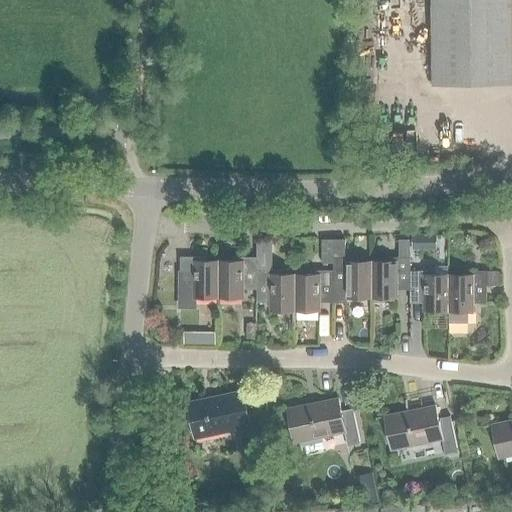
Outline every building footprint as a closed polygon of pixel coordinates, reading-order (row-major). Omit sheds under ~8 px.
[(431,0),(432,85),(511,83),(511,68),(510,0),(431,0)] [(412,250),(427,250),(428,234),(412,234),(412,250)] [(322,239),(321,263),(333,263),(333,258),(333,239),(322,239)] [(347,298),(367,298),(367,264),(358,264),(358,258),(344,258),(344,239),(334,239),(333,258),(333,263),(333,270),(329,270),(329,285),(333,285),(333,290),(337,290),(337,298),(347,298)] [(280,270),(271,270),(271,240),(257,240),(257,257),(252,257),(252,288),(256,288),(256,283),(270,283),(270,311),(290,311),(290,277),(280,277),(280,270)] [(409,258),(409,240),(398,240),(398,258),(384,258),(384,264),(367,264),(367,298),(395,299),(395,271),(409,271),(409,258)] [(204,263),(204,257),(179,257),(179,271),(182,271),(182,278),(179,278),(179,279),(179,306),(193,306),(193,298),(213,298),(214,263),(204,263)] [(252,288),(252,257),(232,257),(232,263),(214,263),(213,298),(242,298),(242,288),(252,288)] [(290,277),(290,311),(319,311),(319,284),(329,285),(329,270),(308,270),(308,277),(290,277)] [(468,312),(472,312),(472,285),(498,285),(498,270),(461,271),(461,278),(444,278),(444,312),(448,312),(448,323),(468,323),(468,312)] [(444,312),(444,278),(435,278),(435,271),(409,271),(409,284),(423,284),(423,312),(444,312)] [(254,335),(253,321),(244,321),(245,335),(254,335)] [(194,344),(194,332),(183,332),(183,344),(194,344)] [(207,344),(215,344),(215,332),(207,332),(207,344)] [(187,403),(195,440),(249,428),(252,440),(268,437),(267,409),(247,413),(242,391),(187,403)] [(360,444),(353,409),(341,411),(338,398),(292,407),(298,440),(344,431),(347,446),(360,444)] [(457,451),(450,416),(438,418),(435,405),(389,414),(396,449),(441,439),(444,454),(457,451)] [(511,420),(496,423),(503,457),(511,455),(511,420)] [(375,487),(362,490),(365,505),(378,502),(375,487)]
